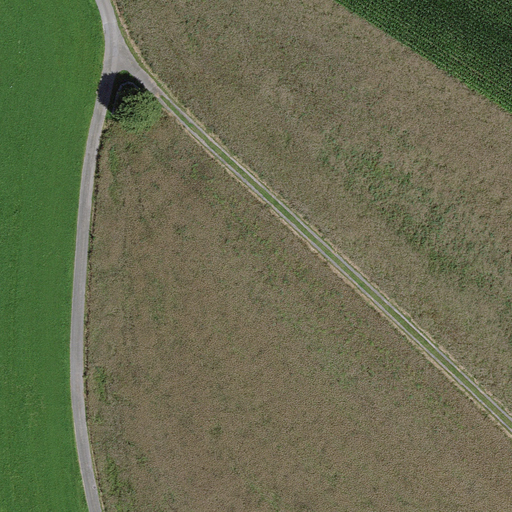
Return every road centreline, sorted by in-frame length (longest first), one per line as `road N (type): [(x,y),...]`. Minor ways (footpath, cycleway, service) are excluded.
road 1 (track): [(114,35),(146,85),(511,428)]
road 2 (track): [(102,0),(114,35),(82,254),(78,397),(97,511)]
